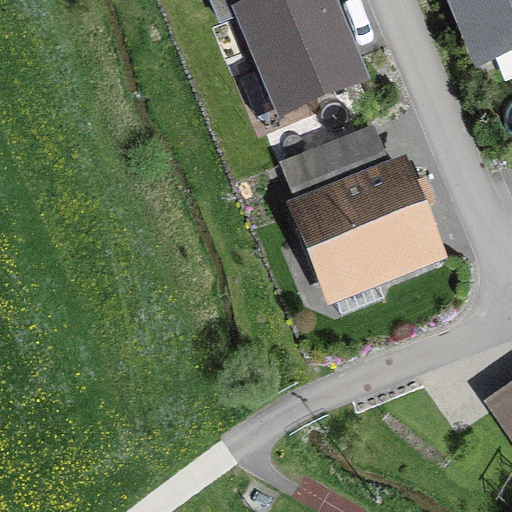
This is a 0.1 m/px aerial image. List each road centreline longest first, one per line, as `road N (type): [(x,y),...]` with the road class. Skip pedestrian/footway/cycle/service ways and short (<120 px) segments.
road 1 (residential): [(375,0),(504,307)]
road 2 (residential): [(504,307),(286,404)]
road 3 (track): [(286,404),(146,511)]
